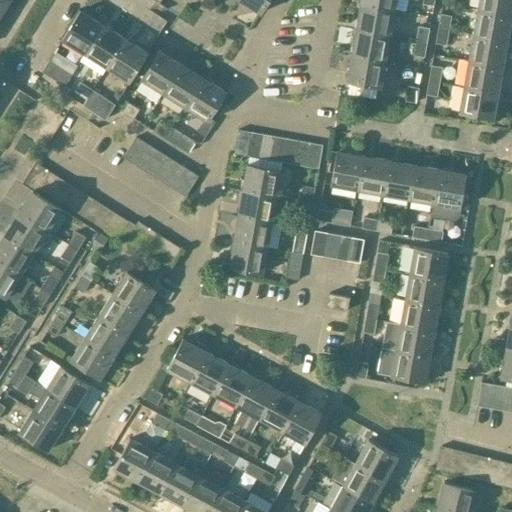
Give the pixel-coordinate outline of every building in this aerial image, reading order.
[(267,0),(240,0),(260,12),(267,0)] [(360,0),(360,4),(393,10),(394,0),(360,0)] [(511,0),(478,0),(477,10),(510,15),(511,0)] [(360,4),(355,29),(388,36),(393,10),(360,4)] [(61,38),(84,52),(102,24),(79,10),(61,38)] [(477,10),(472,35),(505,41),(510,15),(477,10)] [(440,14),(437,29),(449,31),(451,16),(440,14)] [(84,52),(85,53),(81,60),(101,73),(123,38),(102,24),(84,52)] [(418,26),(415,41),(427,43),(429,28),(418,26)] [(355,29),(350,55),(383,61),(388,36),(355,29)] [(446,46),(449,31),(437,29),(435,44),(446,46)] [(472,35),(468,61),(501,67),(505,41),(472,35)] [(103,74),(107,67),(129,81),(146,52),(123,38),(101,73),(103,74)] [(424,58),(427,43),(415,41),(413,56),(424,58)] [(140,78),(163,93),(180,65),(157,50),(140,78)] [(379,87),(383,61),(350,55),(345,81),(379,87)] [(42,72),(65,85),(72,74),(49,61),(42,72)] [(496,92),(501,67),(468,61),(463,86),(496,92)] [(163,93),(185,107),(203,79),(180,65),(163,93)] [(431,66),(428,80),(440,82),(442,68),(431,66)] [(225,93),(203,79),(185,107),(207,121),(225,93)] [(437,97),(440,82),(428,80),(425,95),(437,97)] [(74,92),(85,98),(91,89),(80,83),(74,92)] [(407,86),(405,101),(416,103),(419,88),(407,86)] [(491,119),(496,92),(463,86),(458,113),(491,119)] [(105,98),(91,89),(85,98),(99,107),(105,98)] [(126,102),(120,111),(133,120),(139,110),(126,102)] [(153,131),(165,139),(171,129),(159,122),(153,131)] [(172,129),(171,129),(165,139),(188,153),(195,142),(173,128),(172,129)] [(233,154),(246,156),(250,132),(238,130),(233,154)] [(262,134),(250,132),(246,156),(258,158),(262,134)] [(258,158),(269,160),(274,136),(262,134),(258,158)] [(269,160),(281,162),(286,138),(274,136),(269,160)] [(123,157),(133,164),(146,144),(136,137),(123,157)] [(281,162),(293,164),(297,140),(286,138),(281,162)] [(293,164),(305,166),(309,143),(297,140),(293,164)] [(322,145),(309,143),(305,166),(318,169),(322,145)] [(157,150),(146,144),(133,164),(144,171),(157,150)] [(167,157),(157,150),(144,171),(154,177),(167,157)] [(330,184),(356,189),(363,156),(336,151),(330,184)] [(356,189),(382,194),(388,161),(363,156),(356,189)] [(177,163),(167,157),(154,177),(164,184),(177,163)] [(382,194),(407,198),(414,166),(388,161),(382,194)] [(21,185),(31,191),(32,191),(46,169),(35,163),(21,185)] [(164,184),(174,190),(187,169),(177,163),(164,184)] [(247,164),(242,189),(276,196),(281,169),(247,164)] [(407,198),(433,203),(439,171),(414,166),(407,198)] [(32,191),(42,198),(56,176),(46,169),(32,191)] [(198,176),(187,169),(174,190),(185,197),(198,176)] [(458,217),(459,208),(466,176),(439,171),(433,203),(434,203),(431,217),(454,221),(458,217)] [(42,198),(52,204),(66,182),(56,176),(42,198)] [(52,204),(60,208),(62,210),(76,189),(66,182),(52,204)] [(304,186),(301,201),(312,203),(314,188),(304,186)] [(86,195),(76,189),(62,210),(72,217),(86,195)] [(272,221),(276,196),(242,189),(238,215),(272,221)] [(32,191),(31,191),(17,213),(46,231),(60,208),(52,204),(42,198),(32,191)] [(72,217),(81,223),(96,201),(86,195),(72,217)] [(107,207),(96,201),(81,223),(92,230),(107,207)] [(92,230),(102,236),(117,214),(107,207),(92,230)] [(319,209),(317,220),(331,223),(333,212),(319,209)] [(299,212),(297,225),(307,227),(310,214),(299,212)] [(31,253),(46,231),(17,213),(3,235),(31,253)] [(128,221),(117,214),(102,236),(114,244),(117,239),(128,221)] [(238,215),(233,241),(267,247),(272,221),(238,215)] [(361,228),(375,231),(377,220),(364,217),(361,228)] [(392,223),(377,220),(375,231),(390,234),(392,223)] [(128,221),(117,239),(124,243),(125,241),(135,225),(128,221)] [(125,241),(136,248),(149,228),(137,221),(125,241)] [(297,225),(292,252),(302,254),(304,243),(307,227),(297,225)] [(412,237),(426,240),(428,228),(414,226),(412,237)] [(159,235),(149,228),(136,248),(146,255),(159,235)] [(444,231),(428,228),(426,240),(442,242),(444,231)] [(76,231),(67,245),(77,251),(86,237),(76,231)] [(310,255),(322,257),(327,233),(314,231),(310,255)] [(338,235),(327,233),(322,257),(333,259),(338,235)] [(0,264),(18,275),(31,253),(3,235),(0,239),(0,264)] [(169,241),(159,235),(146,255),(156,261),(169,241)] [(333,259),(345,261),(349,237),(338,235),(333,259)] [(363,240),(349,237),(345,261),(359,264),(363,240)] [(181,249),(169,241),(156,261),(167,269),(181,249)] [(263,273),(267,247),(233,241),(229,267),(263,273)] [(70,262),(77,251),(67,245),(61,256),(70,262)] [(414,247),(409,273),(442,278),(447,252),(414,247)] [(302,254),(292,252),(289,252),(285,278),(297,281),(302,254)] [(377,252),(374,266),(386,269),(388,255),(377,252)] [(91,262),(83,275),(92,281),(94,277),(97,279),(103,271),(99,268),(99,267),(91,262)] [(0,293),(4,297),(18,275),(0,264),(0,293)] [(383,284),(386,269),(374,266),(372,282),(383,284)] [(126,271),(112,294),(140,311),(154,289),(126,271)] [(409,273),(404,298),(438,304),(442,278),(409,273)] [(78,303),(92,281),(83,275),(69,298),(76,303),(77,302),(78,303)] [(48,276),(40,289),(49,295),(58,281),(48,276)] [(42,306),(49,295),(40,289),(33,300),(42,306)] [(370,292),(365,318),(377,320),(381,294),(370,292)] [(328,293),(325,307),(347,311),(350,297),(328,293)] [(112,294),(98,316),(126,334),(140,311),(112,294)] [(71,311),(76,303),(69,298),(55,320),(64,325),(72,312),(71,311)] [(404,298),(400,323),(433,329),(438,304),(404,298)] [(26,321),(17,315),(9,328),(18,334),(26,321)] [(98,316),(84,338),(112,356),(126,334),(98,316)] [(374,335),(377,320),(365,318),(363,333),(374,335)] [(56,337),(64,325),(55,320),(47,332),(56,337)] [(382,348),(395,350),(429,356),(433,329),(400,323),(386,321),(382,348)] [(98,378),(112,356),(84,338),(70,360),(98,378)] [(196,341),(194,345),(182,338),(166,369),(189,381),(205,351),(207,347),(196,341)] [(24,357),(16,369),(26,375),(40,352),(30,346),(24,357)] [(424,381),(429,356),(395,350),(391,375),(424,381)] [(229,363),(205,351),(189,381),(213,394),(229,363)] [(511,379),(511,352),(505,351),(500,377),(511,379)] [(365,379),(368,364),(357,362),(354,377),(365,379)] [(251,375),(229,363),(213,394),(235,406),(251,375)] [(61,366),(46,388),(75,406),(89,384),(61,366)] [(18,388),(26,375),(16,369),(8,382),(18,388)] [(274,387),(251,375),(235,406),(258,418),(274,387)] [(476,407),(489,409),(493,385),(481,382),(476,407)] [(489,409),(501,411),(505,387),(493,385),(489,409)] [(258,418),(281,430),(297,400),(274,387),(258,418)] [(501,411),(511,412),(511,387),(505,387),(501,411)] [(46,388),(32,410),(61,428),(75,406),(46,388)] [(162,395),(149,388),(143,397),(157,405),(162,395)] [(321,412),(297,400),(281,430),(305,443),(321,412)] [(182,419),(196,426),(201,416),(188,409),(182,419)] [(46,451),(61,428),(32,410),(18,433),(46,451)] [(151,423),(163,429),(168,419),(157,413),(151,423)] [(214,422),(201,416),(196,426),(209,433),(214,422)] [(163,429),(187,442),(192,432),(168,419),(163,429)] [(327,431),(320,443),(331,449),(338,436),(327,431)] [(215,444),(192,432),(187,442),(210,454),(215,444)] [(228,443),(241,450),(246,440),(234,433),(228,443)] [(113,469),(136,481),(152,450),(129,438),(113,469)] [(368,439),(355,462),(384,478),(397,455),(368,439)] [(260,447),(246,440),(241,450),(255,457),(260,447)] [(323,462),(331,449),(320,443),(313,457),(323,462)] [(229,451),(215,444),(210,454),(223,461),(229,451)] [(435,470),(447,473),(453,449),(441,446),(435,470)] [(464,452),(453,449),(447,473),(458,476),(464,452)] [(176,463),(152,450),(136,481),(160,494),(176,463)] [(476,455),(464,452),(458,476),(470,479),(476,455)] [(470,479),(479,481),(481,481),(488,458),(476,455),(470,479)] [(293,465),(280,458),(274,468),(288,475),(293,465)] [(499,461),(488,458),(481,481),(493,484),(499,461)] [(189,470),(176,463),(160,494),(182,506),(203,466),(194,461),(189,470)] [(493,484),(505,487),(511,463),(499,461),(493,484)] [(243,472),(256,478),(261,468),(249,462),(243,472)] [(372,501),(384,478),(355,462),(342,485),(372,501)] [(204,466),(203,466),(182,506),(194,511),(208,511),(221,487),(214,483),(220,472),(205,465),(204,466)] [(275,476),(261,468),(256,478),(270,486),(275,476)] [(305,477),(298,491),(310,497),(323,504),(326,498),(312,490),(316,483),(305,477)] [(471,511),(477,489),(454,484),(444,481),(438,507),(460,511),(471,511)] [(337,511),(365,511),(372,501),(342,485),(330,508),(337,511)] [(237,511),(244,500),(221,487),(208,511),(237,511)] [(303,510),(310,497),(298,491),(295,489),(288,502),(283,511),(298,511),(300,509),(303,510)] [(267,511),(244,500),(237,511),(267,511)]
